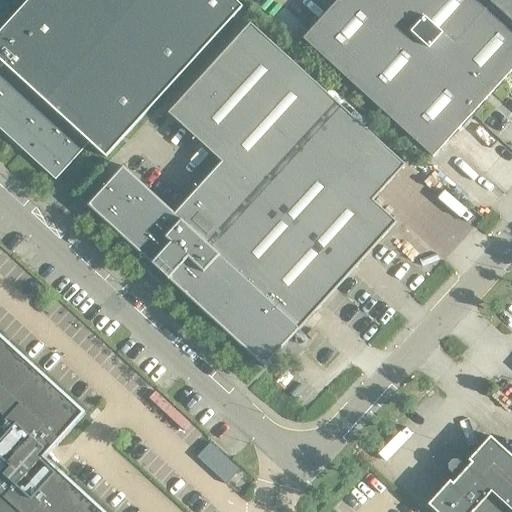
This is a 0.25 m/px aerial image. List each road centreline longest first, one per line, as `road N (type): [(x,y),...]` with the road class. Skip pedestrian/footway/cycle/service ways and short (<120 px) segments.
road 1 (unclassified): [(511,250),(338,442),(288,449),(0,193)]
road 2 (unknown): [(423,347),(465,388),(391,471)]
road 3 (unknown): [(384,391),(347,345),(319,375),(281,350)]
